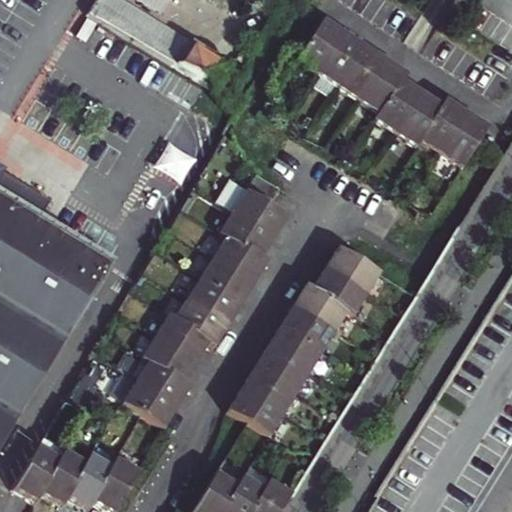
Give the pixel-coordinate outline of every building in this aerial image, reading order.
[(97,0),(88,17),(140,49),(154,25),(112,0),(97,0)] [(205,0),(235,14),(244,0),(205,0)] [(238,77),(154,25),(140,49),(224,100),(238,77)] [(341,42),(320,27),(296,64),(317,78),(341,42)] [(361,54),(341,42),(317,78),(337,91),(361,54)] [(381,67),(361,54),(337,91),(357,104),(381,67)] [(357,104),(378,118),(400,88),(404,82),(381,67),(357,104)] [(400,88),(378,118),(374,124),(394,137),(418,100),(400,88)] [(419,144),(438,113),(437,112),(418,100),(394,137),(415,150),(419,144)] [(438,157),(463,120),(441,106),(437,112),(438,113),(419,144),(438,157)] [(438,157),(460,171),(484,133),(463,120),(438,157)] [(23,187),(0,173),(0,199),(110,266),(115,257),(78,235),(62,223),(38,202),(23,187)] [(258,179),(247,196),(267,209),(279,191),(258,179)] [(267,209),(247,196),(234,218),(271,241),(277,232),(284,220),(267,209)] [(0,446),(110,266),(0,199),(0,446)] [(227,242),(258,261),(259,260),(265,249),(271,241),(234,218),(221,238),(227,242)] [(227,242),(214,263),(251,286),(257,278),(265,264),(259,260),(258,261),(227,242)] [(329,265),(323,274),(361,297),(374,275),(337,252),(329,265)] [(214,263),(202,283),(239,306),(244,299),(251,286),(214,263)] [(311,294),(343,313),(349,317),(361,297),(323,274),(317,284),(312,293),(311,294)] [(202,283),(189,304),(226,327),(233,316),(239,306),(202,283)] [(329,334),(343,313),(311,294),(312,293),(306,289),(300,299),(292,312),(329,334)] [(189,304),(176,325),(207,344),(207,345),(213,349),(219,339),(226,327),(189,304)] [(329,334),(292,312),(285,323),(279,332),(317,355),(329,334)] [(207,344),(176,325),(170,322),(158,342),(194,365),(199,358),(207,345),(207,344)] [(317,355),(279,332),(272,344),(266,352),(304,376),(317,355)] [(187,377),(194,365),(158,342),(144,363),(151,367),(182,386),(183,384),(187,377)] [(260,363),(254,372),(291,396),(304,376),(266,352),(260,363)] [(183,397),(189,387),(183,384),(182,386),(151,367),(139,387),(175,409),(183,397)] [(246,385),(241,393),(279,416),(291,396),(254,372),(246,385)] [(175,409),(139,387),(125,411),(160,432),(170,417),(175,409)] [(279,416),(241,393),(231,409),(226,417),(264,440),(279,416)] [(37,449),(32,459),(52,471),(58,462),(37,449)] [(35,499),(52,471),(32,459),(9,497),(23,505),(29,509),(35,499)] [(58,462),(52,471),(35,499),(48,507),(56,511),(61,503),(79,474),(58,462)] [(84,511),(88,506),(104,477),(84,465),(79,474),(61,503),(76,511),(77,511),(84,511)] [(110,468),(104,477),(88,506),(97,511),(113,511),(132,481),(110,468)] [(221,511),(232,495),(211,482),(192,511),(221,511)] [(249,511),(259,498),(238,485),(232,495),(221,511),(249,511)] [(264,490),(259,498),(249,511),(281,511),(286,504),(264,490)]
